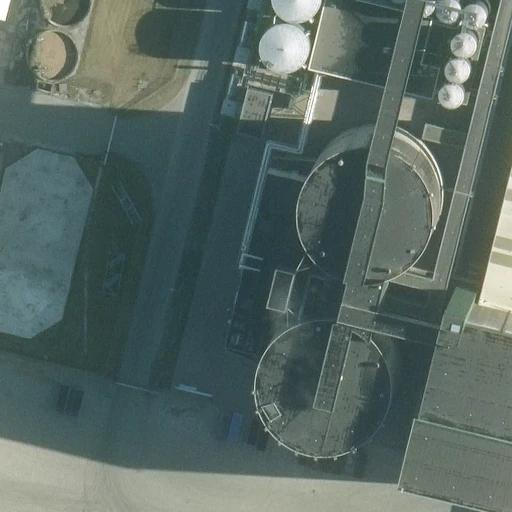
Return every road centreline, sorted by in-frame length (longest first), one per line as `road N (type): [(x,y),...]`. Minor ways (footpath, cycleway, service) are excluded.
road 1 (unclassified): [(188,163),(133,392)]
road 2 (unclassified): [(228,0),(188,163)]
